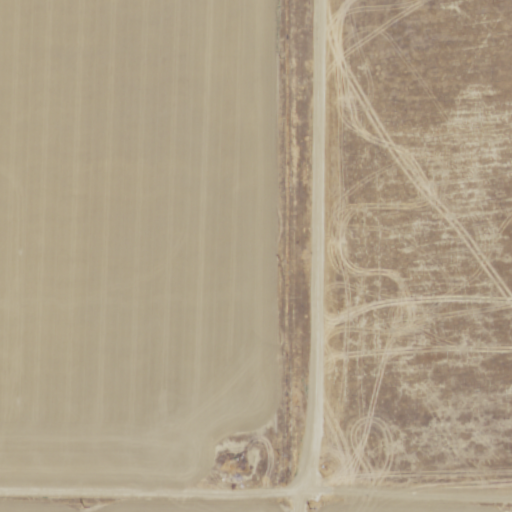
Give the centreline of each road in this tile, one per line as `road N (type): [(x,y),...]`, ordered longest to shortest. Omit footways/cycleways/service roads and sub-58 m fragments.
road 1 (residential): [(342,511),(350,0)]
road 2 (residential): [(511,495),(0,487)]
